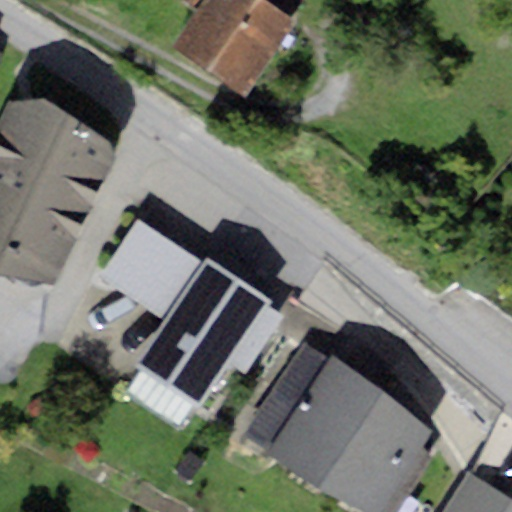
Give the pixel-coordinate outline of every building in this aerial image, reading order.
[(313,0),(201,0),(201,1),(169,48),(244,100),(313,0)] [(40,99),(9,103),(0,122),(0,275),(58,282),(119,150),(40,99)] [(204,265),(138,221),(99,277),(166,322),(135,367),(199,410),(230,365),(245,375),(283,318),(268,308),(273,301),(208,258),(204,265)] [(431,432),(332,358),(267,455),(362,511),(399,511),(435,458),(421,449),(431,432)] [(511,511),(511,501),(469,474),(445,511),(511,511)]
